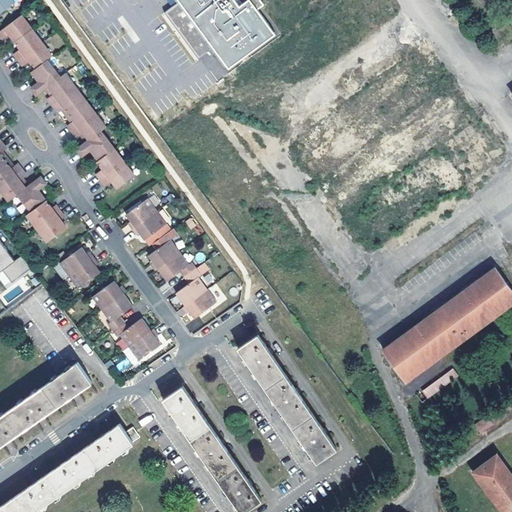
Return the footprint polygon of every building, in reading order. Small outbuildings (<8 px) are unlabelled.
[(0,0),(0,14),(15,3),(12,0),(0,0)] [(274,33),(250,0),(179,0),(164,11),(198,59),(214,48),(228,67),(274,33)] [(52,56),(22,16),(0,31),(0,35),(3,40),(9,35),(20,49),(14,54),(23,66),(29,61),(35,69),(31,71),(39,82),(31,88),(36,94),(48,86),(53,93),(47,98),(56,110),(62,105),(73,120),(67,125),(76,137),(83,132),(88,140),(76,149),(82,155),(90,149),(98,160),(96,161),(102,168),(95,173),(105,186),(111,181),(117,188),(134,176),(100,131),(105,127),(65,73),(60,76),(47,60),(52,56)] [(14,167),(11,169),(0,154),(3,152),(6,150),(0,141),(0,190),(9,202),(17,196),(30,213),(27,216),(47,243),(66,228),(61,221),(65,218),(55,206),(52,209),(46,201),(38,191),(46,184),(41,178),(29,186),(26,189),(20,181),(23,179),(27,176),(17,164),(14,167)] [(133,231),(158,213),(149,200),(127,216),(132,223),(129,225),(133,231)] [(158,213),(133,231),(138,237),(140,235),(145,242),(167,226),(158,213)] [(185,222),(191,229),(196,224),(190,217),(185,222)] [(159,270),(180,255),(172,243),(180,238),(174,231),(145,252),(159,270)] [(0,270),(9,283),(29,269),(19,256),(13,261),(0,243),(0,270)] [(60,265),(69,277),(94,259),(90,253),(87,256),(82,249),(60,265)] [(179,273),(184,280),(195,271),(191,265),(189,266),(180,255),(159,270),(167,282),(179,273)] [(94,259),(69,277),(78,290),(100,274),(96,268),(99,265),(94,259)] [(511,296),(491,267),(380,349),(404,383),(511,302),(511,296)] [(176,294),(185,307),(207,291),(197,278),(199,277),(195,271),(184,280),(188,285),(176,294)] [(100,311),(123,295),(126,292),(121,286),(118,289),(113,283),(91,299),(100,311)] [(216,304),(207,291),(185,307),(182,309),(186,315),(189,313),(194,320),(216,304)] [(111,332),(123,323),(118,317),(132,307),(123,295),(100,311),(109,323),(106,325),(111,332)] [(128,349),(150,332),(141,319),(127,329),(123,323),(111,332),(116,338),(118,336),(128,349)] [(150,332),(128,349),(137,361),(160,344),(155,338),(157,336),(153,330),(150,332)] [(257,336),(237,349),(315,464),(335,450),(330,442),(294,390),(264,347),(257,336)] [(132,365),(137,361),(128,349),(123,352),(132,365)] [(102,367),(107,373),(112,369),(108,363),(102,367)] [(75,366),(0,417),(0,446),(38,420),(79,391),(88,385),(75,366)] [(427,399),(459,378),(454,369),(421,390),(427,399)] [(182,388),(162,401),(237,511),(245,511),(260,502),(247,483),(220,444),(190,400),(182,388)] [(142,427),(153,420),(150,414),(139,421),(142,427)] [(486,415),(475,426),(482,434),(494,424),(486,415)] [(0,511),(34,511),(131,446),(129,444),(123,435),(117,427),(108,433),(83,450),(32,486),(0,507),(0,511)] [(123,435),(129,444),(136,439),(130,430),(123,435)] [(511,511),(511,477),(502,463),(480,480),(502,511),(511,511)]
